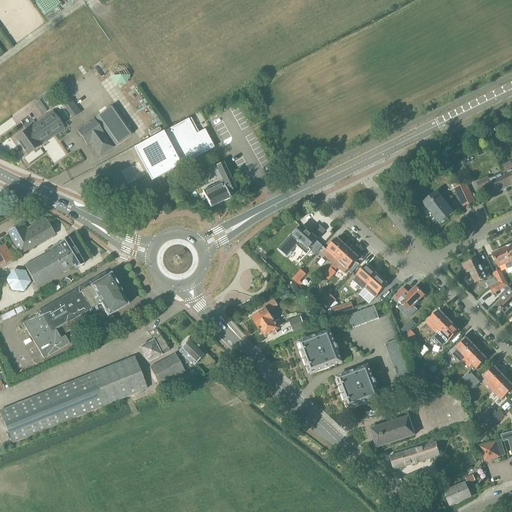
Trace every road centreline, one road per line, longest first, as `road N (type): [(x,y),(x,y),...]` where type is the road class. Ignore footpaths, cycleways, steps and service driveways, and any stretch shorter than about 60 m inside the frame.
road 1 (tertiary): [(407,511),(187,286)]
road 2 (secondary): [(359,163),(511,89)]
road 3 (secondary): [(149,252),(0,174)]
road 4 (residential): [(320,182),(335,206),(401,262),(423,265)]
road 5 (track): [(127,398),(0,449)]
road 6 (secondary): [(200,245),(320,182)]
road 7 (residential): [(511,352),(423,265)]
road 8 (residential): [(423,265),(359,163)]
